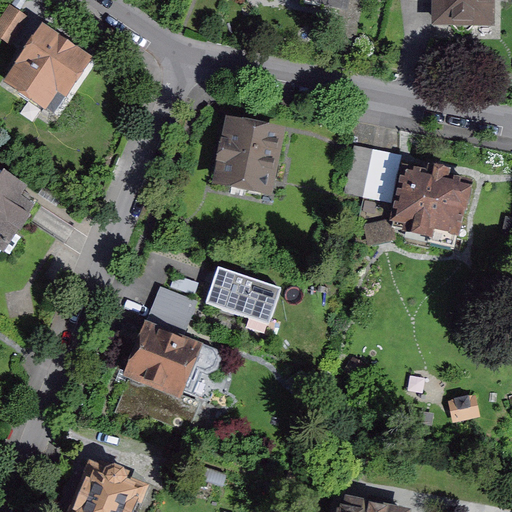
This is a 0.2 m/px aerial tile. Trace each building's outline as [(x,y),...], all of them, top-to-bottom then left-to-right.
[(437,0),(437,22),(451,22),(451,25),(457,32),(468,32),(475,26),(475,23),(489,23),(489,0),(437,0)] [(25,20),(10,10),(0,23),(0,35),(10,42),(25,20)] [(22,65),(8,84),(43,107),(44,106),(53,112),(87,62),(43,31),(20,64),(22,65)] [(279,135),(230,125),(218,181),(267,191),(279,135)] [(366,186),(372,155),(354,151),(348,183),(366,186)] [(399,160),(372,155),(366,186),(364,197),(384,201),(386,191),(393,192),(399,160)] [(429,176),(404,170),(391,227),(430,236),(429,243),(453,248),(468,185),(446,180),(447,174),(430,170),(429,176)] [(0,248),(9,255),(20,238),(10,231),(13,227),(17,230),(31,208),(19,200),(23,194),(2,180),(5,176),(0,172),(0,248)] [(281,290),(218,269),(206,304),(269,325),(281,290)] [(177,273),(172,287),(196,295),(201,281),(177,273)] [(191,301),(161,289),(155,305),(157,306),(185,317),(191,301)] [(183,337),(179,340),(187,318),(185,317),(157,306),(147,329),(148,330),(115,413),(148,426),(151,418),(187,432),(199,403),(177,394),(178,389),(191,395),(201,372),(209,376),(217,371),(221,360),(216,350),(183,337)] [(301,373),(288,381),(307,401),(317,389),(301,373)] [(473,399),(452,404),(455,420),(476,416),(473,399)] [(332,454),(329,466),(353,472),(356,459),(332,454)] [(96,470),(92,469),(73,511),(138,511),(139,511),(135,507),(142,490),(125,482),(128,474),(100,462),(96,470)] [(369,507),(349,502),(347,510),(343,511),(394,511),(387,510),(389,501),(371,498),(369,507)]
